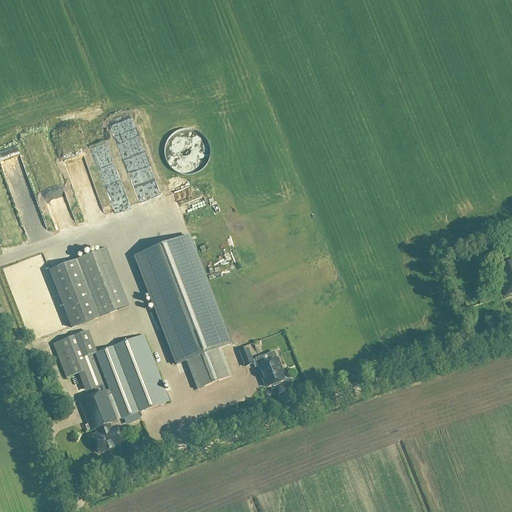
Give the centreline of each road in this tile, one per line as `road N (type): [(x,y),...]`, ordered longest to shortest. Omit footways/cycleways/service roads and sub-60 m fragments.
road 1 (track): [(73,497),(511,336)]
road 2 (unclassified): [(79,511),(0,308)]
